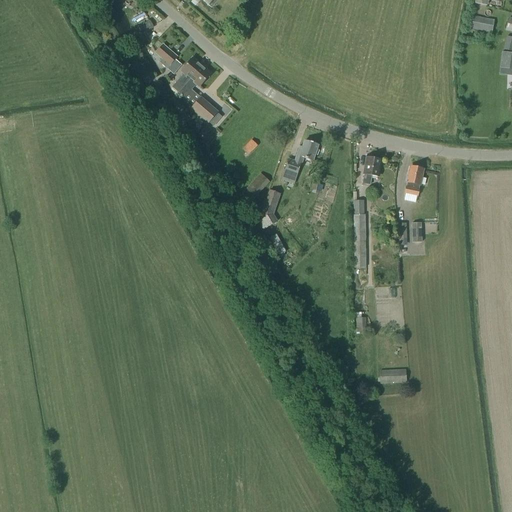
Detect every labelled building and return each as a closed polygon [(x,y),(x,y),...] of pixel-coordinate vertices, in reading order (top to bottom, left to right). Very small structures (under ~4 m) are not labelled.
[(469,30),(491,34),(494,20),(472,16),(469,30)] [(149,21),(138,28),(142,33),(152,27),(149,21)] [(511,38),(506,37),(503,50),(511,52),(511,38)] [(166,69),(176,58),(162,46),(155,54),(162,60),(159,63),(166,69)] [(171,89),(176,93),(200,66),(192,59),(181,71),(184,74),(171,89)] [(210,75),(200,66),(176,93),(183,99),(196,84),(199,87),(210,75)] [(217,113),(200,99),(191,110),(207,124),(208,123),(216,114),(217,113)] [(221,118),(216,114),(208,123),(213,127),(221,118)] [(251,141),(243,149),(249,155),(257,147),(251,141)] [(313,162),(318,147),(304,142),(302,148),(299,147),(294,162),(288,160),(280,181),(293,185),(302,159),(313,162)] [(365,166),(362,185),(369,186),(371,176),(377,177),(380,161),(368,158),(367,166),(365,166)] [(405,187),(403,194),(417,197),(419,190),(418,189),(419,187),(423,171),(409,168),(408,175),(406,174),(404,184),(406,184),(406,187),(405,187)] [(252,200),(269,183),(260,175),(244,192),(252,200)] [(259,222),(264,231),(275,224),(272,217),(279,195),(269,192),(259,222)] [(356,204),(356,201),(353,201),(353,204),(354,216),(353,216),(353,269),(365,269),(364,215),(363,215),(363,204),(356,204)] [(421,243),(421,242),(420,223),(411,224),(412,243),(421,243)] [(406,224),(396,224),(397,238),(398,238),(398,255),(407,254),(406,224)] [(361,319),(355,319),(356,335),(366,335),(365,319),(361,319)] [(405,371),(379,371),(380,385),(406,384),(405,371)]
